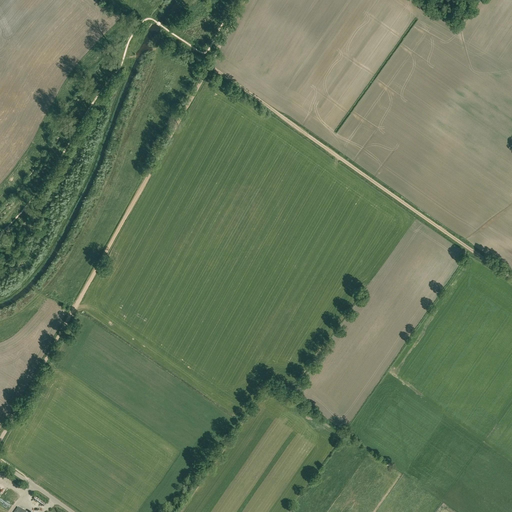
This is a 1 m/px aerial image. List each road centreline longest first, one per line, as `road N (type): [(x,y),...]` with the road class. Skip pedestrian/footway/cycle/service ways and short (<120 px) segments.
road 1 (track): [(0,440),(210,64)]
road 2 (track): [(511,278),(210,64)]
road 3 (unknown): [(0,212),(111,53),(152,47),(166,29)]
